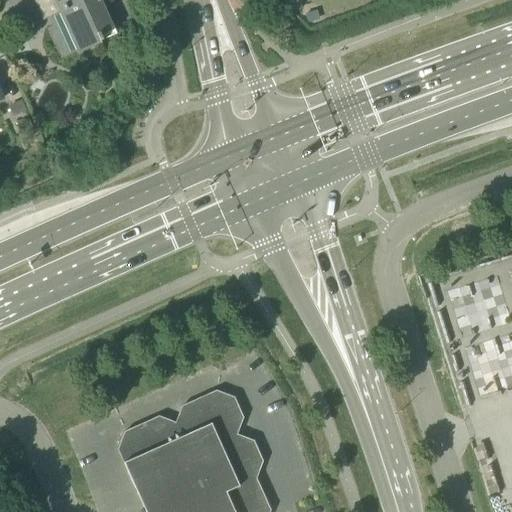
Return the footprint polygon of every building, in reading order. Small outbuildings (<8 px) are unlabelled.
[(33,0),(43,21),(59,14),(76,52),(102,40),(99,34),(113,27),(100,0),(33,0)] [(21,99),(9,104),(14,116),(26,110),(21,99)] [(27,117),(15,122),(21,134),(33,129),(27,117)] [(215,511),(269,511),(270,510),(256,478),(262,461),(253,441),(236,434),(243,418),(234,397),(216,391),(182,406),(175,423),(215,511)] [(215,511),(175,423),(158,417),(124,432),(117,450),(144,511),(215,511)]
